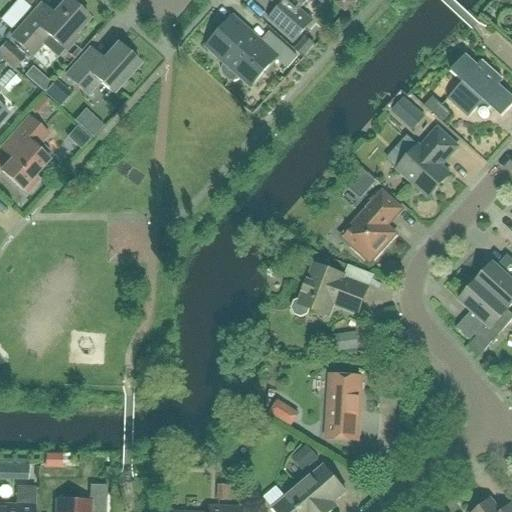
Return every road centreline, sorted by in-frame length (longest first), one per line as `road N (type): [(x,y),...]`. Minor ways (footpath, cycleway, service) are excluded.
road 1 (residential): [(499,419),(417,313),(415,285),(425,261),(511,167)]
road 2 (residential): [(396,511),(499,419)]
